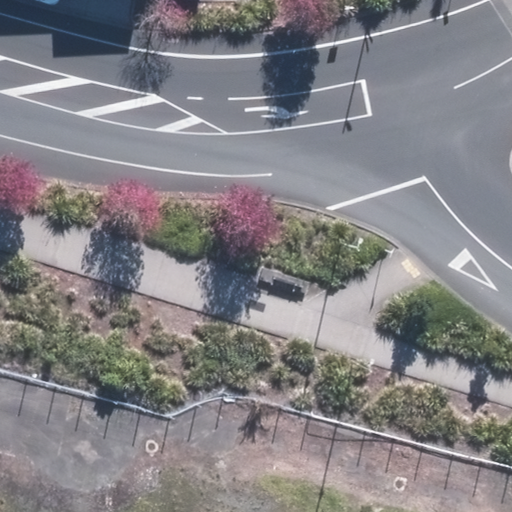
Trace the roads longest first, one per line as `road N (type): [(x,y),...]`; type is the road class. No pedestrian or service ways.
road 1 (tertiary): [(0,74),(101,102),(199,117),(249,118),(379,95)]
road 2 (residential): [(379,95),(465,228),(511,268)]
road 3 (residential): [(511,48),(436,83),(379,95)]
